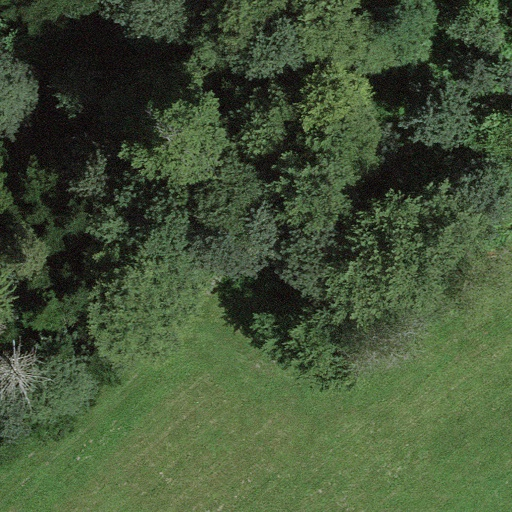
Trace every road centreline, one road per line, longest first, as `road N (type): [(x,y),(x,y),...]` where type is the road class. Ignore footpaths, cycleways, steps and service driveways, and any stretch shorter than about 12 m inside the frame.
road 1 (track): [(184,251),(511,70)]
road 2 (track): [(215,0),(184,251)]
road 3 (track): [(184,251),(133,219),(0,105)]
